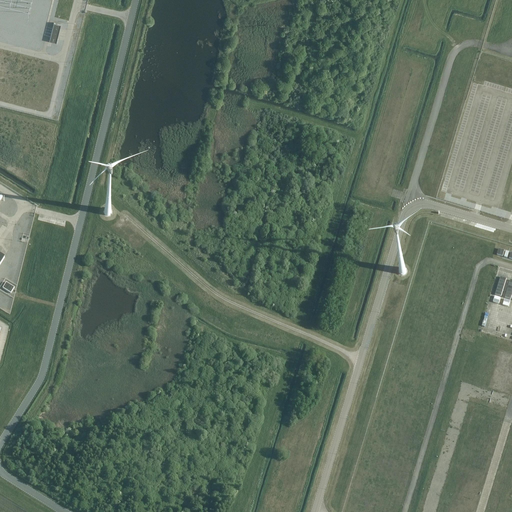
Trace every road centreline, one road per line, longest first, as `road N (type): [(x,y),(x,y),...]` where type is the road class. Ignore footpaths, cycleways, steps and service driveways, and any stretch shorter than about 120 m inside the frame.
road 1 (track): [(245,511),(400,0)]
road 2 (track): [(360,359),(222,298),(108,200),(103,178),(147,0)]
road 3 (unclassified): [(0,442),(43,372),(135,0)]
road 4 (unclassified): [(314,511),(405,211),(424,203),(511,228)]
road 5 (track): [(108,200),(89,241),(51,385),(6,453),(63,500),(91,511)]
road 6 (track): [(358,137),(296,116),(285,128),(240,306)]
road 7 (track): [(314,0),(286,102),(362,126)]
